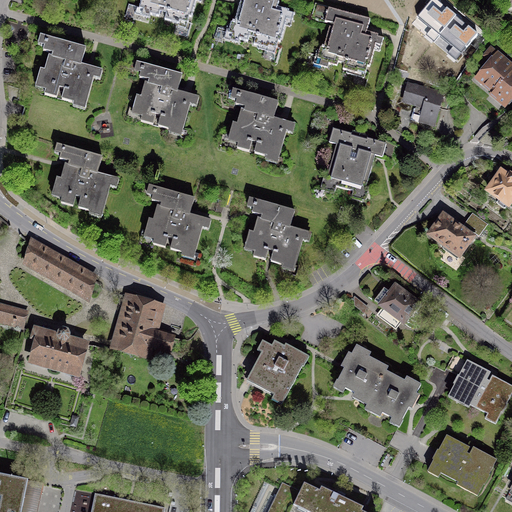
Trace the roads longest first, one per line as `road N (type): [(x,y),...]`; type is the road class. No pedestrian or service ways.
road 1 (tertiary): [(0,203),(84,260),(184,304),(214,329)]
road 2 (residential): [(432,511),(318,455),(218,445)]
road 3 (residential): [(511,158),(490,153),(456,161),(372,252)]
road 4 (residential): [(372,252),(319,296),(214,329)]
road 5 (residential): [(372,252),(511,353)]
